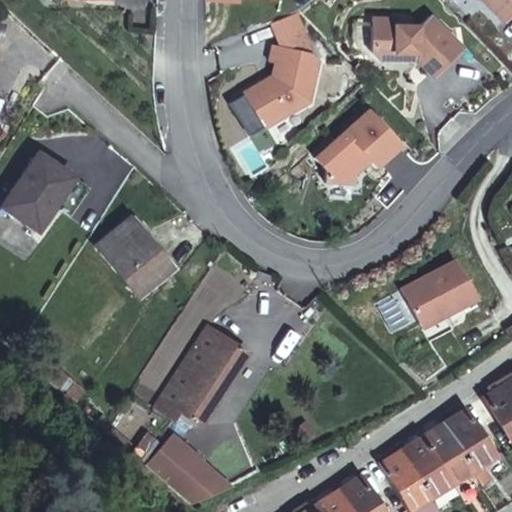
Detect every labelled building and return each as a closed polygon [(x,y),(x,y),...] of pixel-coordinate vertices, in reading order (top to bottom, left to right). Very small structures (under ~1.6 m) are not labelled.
[(511,21),(511,0),(486,0),(509,24),(511,21)] [(294,11),(270,19),(281,46),(310,53),(313,56),(294,11)] [(394,22),(370,20),(368,52),(376,61),(391,62),(392,54),(412,56),(412,63),(427,79),(457,53),(427,19),(415,29),(394,28),(394,22)] [(281,46),(273,44),(269,60),(274,62),(271,74),(269,82),(264,85),(261,80),(242,91),(243,93),(228,101),(247,134),(261,126),(262,127),(307,101),(317,61),(313,56),(310,53),(281,46)] [(269,82),(271,74),(261,80),(264,85),(269,82)] [(366,109),(312,154),(322,167),(321,179),(349,182),(350,170),(364,158),(372,167),(397,145),(366,109)] [(70,174),(37,151),(0,202),(0,203),(34,226),(70,174)] [(169,264),(129,214),(94,242),(134,292),(169,264)] [(455,259),(399,289),(418,323),(440,311),(443,316),(476,298),(455,259)] [(440,311),(418,323),(421,328),(443,316),(440,311)] [(244,352),(204,326),(183,360),(186,363),(156,407),(174,418),(178,411),(198,423),(244,352)] [(42,353),(32,363),(72,398),(81,388),(42,353)] [(489,384),(490,385),(508,374),(508,373),(489,384)] [(508,374),(490,385),(492,389),(484,394),(511,439),(511,376),(511,377),(508,374)] [(85,395),(78,403),(95,418),(102,411),(85,395)] [(411,435),(383,453),(385,456),(377,461),(407,511),(431,511),(433,511),(425,495),(474,465),(482,478),(492,470),(484,458),(492,454),(463,408),(455,412),(453,409),(435,420),(436,423),(413,439),(411,435)] [(434,419),(435,420),(453,409),(452,408),(434,419)] [(144,462),(189,501),(216,471),(171,432),(144,462)] [(382,451),(383,453),(411,435),(410,434),(382,451)] [(216,471),(189,501),(190,502),(230,484),(216,471)] [(312,494),(313,496),(348,475),(346,473),(312,494)] [(379,511),(357,474),(350,478),(348,475),(313,496),(315,499),(307,504),(305,501),(287,511),(379,511)] [(283,511),(287,511),(305,501),(303,500),(283,511)]
